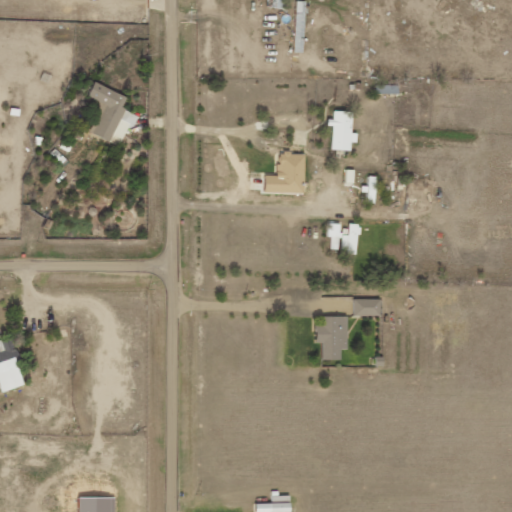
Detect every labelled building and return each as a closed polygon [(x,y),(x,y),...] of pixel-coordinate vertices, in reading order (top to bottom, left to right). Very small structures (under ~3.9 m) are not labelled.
[(269,0),(270,9),(285,9),(285,0),(269,0)] [(305,2),(296,1),(295,53),(304,53),(305,2)] [(88,132),(121,146),(135,115),(121,109),(126,97),(94,82),(88,97),(101,103),(88,132)] [(332,127),(332,150),(351,151),(351,143),(357,143),(357,134),(352,133),(353,112),(331,111),(330,127),(332,127)] [(264,176),(264,193),(304,193),(305,153),(279,153),(278,176),(264,176)] [(357,253),(359,224),(348,224),(348,235),(340,235),(340,224),(327,224),(326,237),(330,237),(330,249),(340,250),(340,252),(357,253)] [(353,316),(380,316),(381,299),(354,299),(353,316)] [(341,360),(341,350),(347,350),(348,317),(324,317),(323,326),(316,326),(316,343),(322,343),(322,360),(341,360)] [(25,386),(16,357),(17,357),(11,337),(0,340),(0,388),(1,393),(25,386)] [(80,498),(79,511),(114,511),(115,499),(80,498)]
